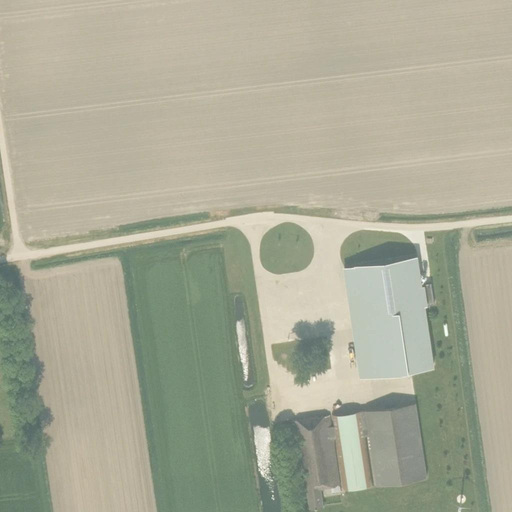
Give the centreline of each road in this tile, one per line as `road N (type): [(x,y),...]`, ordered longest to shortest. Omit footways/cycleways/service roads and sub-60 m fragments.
road 1 (unclassified): [(0,259),(273,217),(390,228),(511,219)]
road 2 (track): [(19,256),(0,130)]
